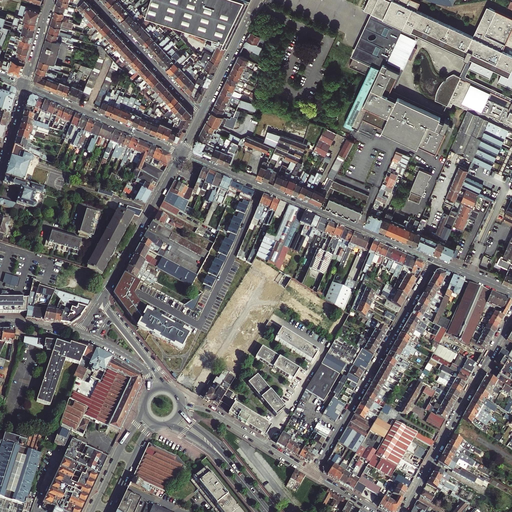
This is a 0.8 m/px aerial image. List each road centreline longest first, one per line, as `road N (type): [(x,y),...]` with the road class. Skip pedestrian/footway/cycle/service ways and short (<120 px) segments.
road 1 (tertiary): [(436,260),(182,152)]
road 2 (residential): [(312,473),(436,260)]
road 3 (residential): [(511,316),(402,511)]
road 4 (tertiary): [(182,152),(25,84)]
road 5 (residential): [(266,445),(325,347),(277,320)]
road 6 (tertiary): [(106,289),(182,152)]
road 7 (residential): [(93,0),(200,114)]
road 8 (tertiary): [(200,114),(256,0)]
